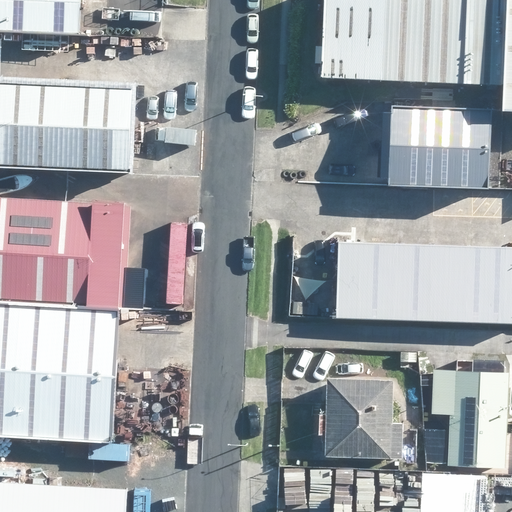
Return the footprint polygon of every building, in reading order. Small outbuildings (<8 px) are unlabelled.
[(0,0),(0,27),(78,30),(79,0),(0,0)] [(511,105),(511,0),(323,0),(321,74),(502,82),(501,105),(511,105)] [(0,161),(100,166),(130,167),(134,77),(0,71),(0,161)] [(390,110),(389,110),(389,102),(359,101),(359,112),(382,114),(380,158),(324,156),(324,172),(353,174),(353,180),(379,181),(379,174),(388,174),(388,182),(489,184),(491,106),(391,103),(390,110)] [(138,153),(138,170),(152,170),(151,153),(138,153)] [(124,198),(98,197),(93,197),(93,199),(0,194),(0,459),(41,461),(43,437),(111,440),(114,365),(118,305),(126,306),(131,205),(124,205),(124,198)] [(511,245),(395,242),(337,240),(335,314),(511,319),(511,245)] [(401,350),(401,360),(416,359),(416,350),(401,350)] [(476,369),(471,369),(433,368),(432,410),(432,411),(450,411),(449,463),(505,464),(508,370),(503,370),(476,369)] [(390,420),(390,403),(390,376),(387,376),(326,376),(326,401),(326,411),(318,411),(318,433),(325,432),(325,451),(325,454),(400,454),(400,420),(398,420),(390,420)] [(121,384),(120,397),(142,398),(142,384),(121,384)] [(121,468),(121,479),(137,480),(137,468),(121,468)] [(0,478),(0,511),(141,511),(142,504),(127,503),(128,486),(0,478)]
